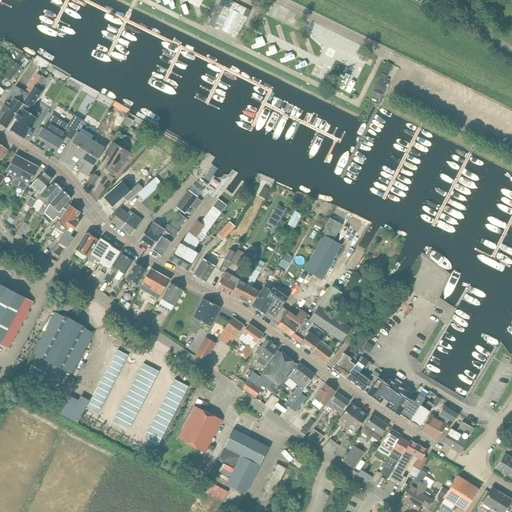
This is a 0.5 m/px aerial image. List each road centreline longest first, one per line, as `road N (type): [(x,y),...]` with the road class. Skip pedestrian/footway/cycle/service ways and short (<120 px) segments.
road 1 (tertiary): [(472,468),(247,314),(125,244),(92,210)]
road 2 (residential): [(373,489),(58,267)]
road 3 (unclassified): [(387,53),(278,0)]
road 4 (tertiary): [(92,210),(51,165),(0,134)]
